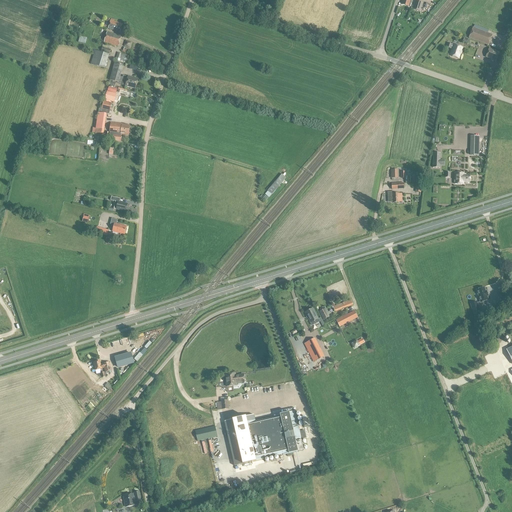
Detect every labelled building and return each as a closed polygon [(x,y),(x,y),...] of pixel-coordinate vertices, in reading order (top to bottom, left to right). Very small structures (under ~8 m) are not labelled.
[(415,0),(412,9),(412,10),(413,10),(420,12),(421,10),(424,10),(424,8),(422,8),(423,2),(415,0)] [(122,24),(111,21),(108,29),(120,32),(122,24)] [(492,35),(473,28),(469,38),(488,46),(492,35)] [(104,42),(118,46),(121,36),(107,32),(104,42)] [(462,48),(452,45),(452,44),(448,43),(447,47),(452,49),(450,56),(459,59),(462,48)] [(500,52),(489,48),(486,57),(496,61),(500,52)] [(105,67),(108,55),(97,52),(94,65),(105,67)] [(124,62),(126,54),(119,52),(116,60),(124,62)] [(114,63),(109,80),(111,81),(113,81),(119,83),(119,84),(121,84),(125,86),(127,79),(125,78),(126,76),(124,76),(123,78),(120,77),(124,66),(116,63),(114,63)] [(125,86),(136,89),(139,79),(128,76),(128,77),(126,76),(125,78),(127,79),(125,86)] [(107,91),(105,100),(114,103),(117,94),(107,91)] [(99,108),(98,113),(99,113),(107,114),(109,114),(110,111),(112,103),(104,101),(102,108),(99,108)] [(121,135),(121,134),(129,135),(130,126),(122,125),(122,124),(111,123),(110,133),(110,136),(113,137),(113,141),(121,142),(122,136),(121,135)] [(96,129),(95,133),(104,134),(104,130),(105,126),(97,125),(96,129)] [(479,137),(471,136),(471,155),(479,155),(479,137)] [(454,184),(463,184),(464,182),(470,182),(470,175),(464,175),(464,173),(455,173),(454,184)] [(279,186),(271,179),(264,187),(272,194),(279,186)] [(395,194),(394,192),(388,192),(388,200),(393,199),(393,203),(399,202),(403,202),(402,194),(399,194),(395,194)] [(116,202),(114,209),(117,210),(126,212),(128,204),(118,202),(116,202)] [(112,218),(110,225),(114,226),(113,232),(125,235),(127,226),(117,224),(117,222),(115,221),(116,219),(112,218)] [(97,227),(95,233),(100,234),(106,236),(107,235),(108,230),(105,229),(103,229),(102,228),(97,227)] [(477,302),(471,304),(475,317),(481,315),(478,306),(484,304),(483,302),(488,300),(487,296),(488,296),(486,291),(486,292),(484,288),(477,290),(480,302),(477,303),(477,302)] [(353,305),(351,300),(333,307),(335,312),(353,305)] [(329,315),(326,308),(319,312),(323,320),(330,317),(329,315)] [(313,309),(305,313),(311,323),(312,326),(316,324),(320,322),(318,319),(313,309)] [(340,327),(358,318),(354,311),(336,320),(340,327)] [(314,339),(306,344),(308,348),(317,343),(314,339)] [(355,348),(359,346),(359,345),(364,342),(362,339),(357,342),(357,341),(352,344),(355,348)] [(307,356),(332,347),(330,341),(305,351),(307,356)] [(139,350),(134,358),(138,361),(143,352),(139,350)] [(321,352),(312,357),(315,361),(324,357),(321,352)] [(132,359),(131,353),(115,358),(118,367),(134,363),(132,359)] [(102,369),(101,365),(100,361),(93,363),(95,371),(102,369)] [(101,365),(102,369),(104,368),(105,372),(106,374),(110,373),(109,371),(111,371),(109,362),(101,365)] [(225,375),(226,387),(237,386),(236,384),(244,383),(243,375),(235,375),(235,374),(225,375)] [(229,409),(228,400),(224,401),(221,401),(222,410),(229,409)] [(255,420),(254,415),(225,421),(235,466),(264,459),(264,458),(271,457),(272,462),(277,461),(276,456),(283,454),(283,455),(304,450),(301,439),(306,438),(305,431),(300,432),(298,427),(304,425),(302,419),(297,420),(295,411),(255,420)] [(308,417),(302,418),(302,419),(304,425),(304,428),(310,426),(308,417)] [(119,422),(115,418),(107,427),(111,431),(119,422)] [(215,426),(195,431),(197,441),(217,437),(215,426)] [(133,494),(123,496),(126,507),(135,505),(134,500),(136,500),(136,501),(141,500),(140,492),(135,493),(135,497),(134,497),(133,494)]
